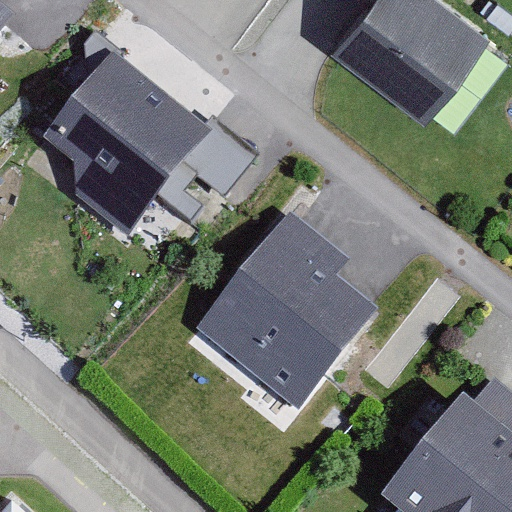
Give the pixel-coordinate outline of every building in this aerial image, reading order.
[(0,0),(0,58),(28,26),(0,2),(0,0)] [(430,121),(494,37),(445,0),(382,0),(342,54),(430,121)] [(219,137),(117,69),(59,154),(94,178),(77,202),(145,247),(219,137)] [(353,278),(298,231),(205,340),(304,424),(386,328),(342,291),(353,278)] [(511,511),(511,404),(490,388),(396,511),(511,511)] [(51,511),(40,502),(31,511),(51,511)]
